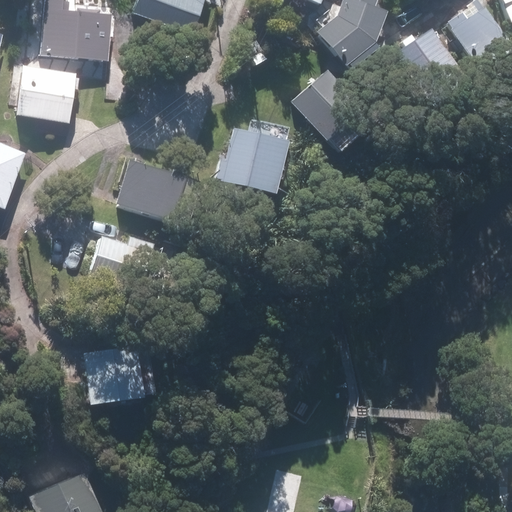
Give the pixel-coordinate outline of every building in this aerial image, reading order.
[(127,0),(122,16),(181,35),(192,0),(127,0)] [(334,0),(329,17),(308,34),(336,69),(339,67),(343,72),(369,51),(367,48),(378,14),(364,9),(366,0),(334,0)] [(511,0),(501,0),(511,26),(511,0)] [(468,10),(471,15),(451,27),(481,78),(511,59),(511,57),(479,3),(468,10)] [(35,12),(32,57),(100,62),(103,17),(35,12)] [(473,92),(434,35),(398,60),(437,117),(473,92)] [(14,69),(9,117),(62,123),(67,75),(14,69)] [(337,137),(358,118),(321,77),(285,110),(321,150),(324,147),(335,159),(348,148),(337,137)] [(213,161),(209,179),(219,181),(218,185),(269,197),(282,144),(227,132),(220,162),(213,161)] [(0,149),(0,194),(14,155),(0,149)] [(118,163),(105,207),(178,229),(192,185),(118,163)] [(93,236),(81,274),(133,291),(148,244),(121,235),(118,244),(93,236)] [(123,347),(70,355),(76,407),(130,399),(123,347)] [(20,497),(26,511),(92,511),(76,472),(20,497)]
